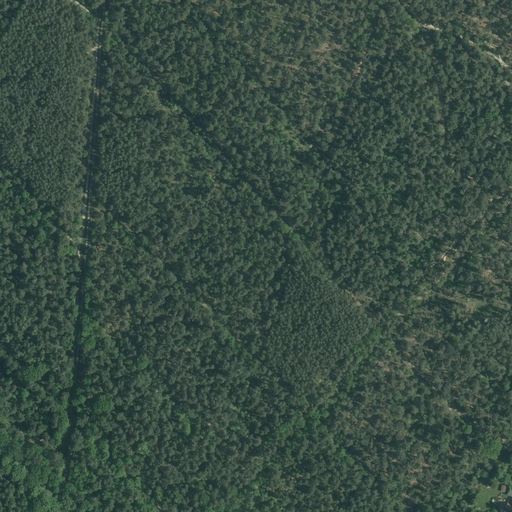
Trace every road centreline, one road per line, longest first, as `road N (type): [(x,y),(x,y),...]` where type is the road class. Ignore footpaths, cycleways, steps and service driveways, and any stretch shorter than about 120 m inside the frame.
road 1 (track): [(382,0),(256,356)]
road 2 (track): [(119,221),(86,188),(97,19)]
road 3 (track): [(256,356),(119,221)]
road 4 (track): [(403,0),(427,26),(462,36),(511,72)]
road 5 (track): [(256,356),(216,476)]
